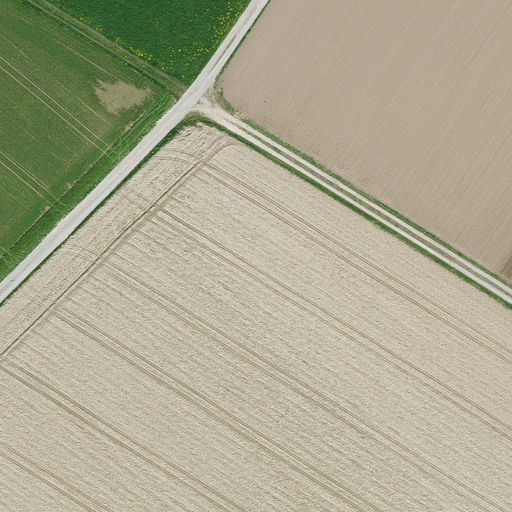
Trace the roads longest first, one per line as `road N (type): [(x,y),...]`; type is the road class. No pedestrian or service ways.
road 1 (track): [(511,295),(60,0)]
road 2 (track): [(262,0),(199,93),(0,288)]
